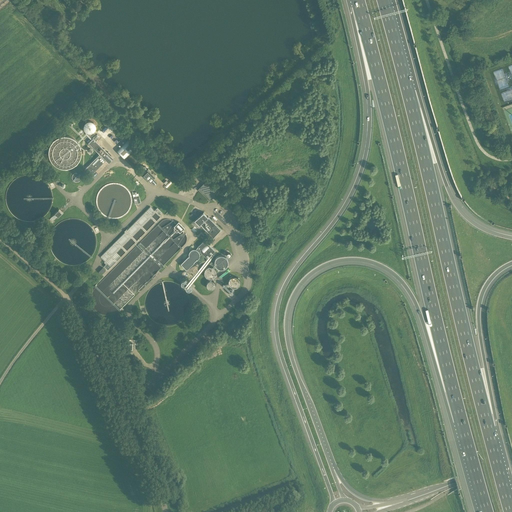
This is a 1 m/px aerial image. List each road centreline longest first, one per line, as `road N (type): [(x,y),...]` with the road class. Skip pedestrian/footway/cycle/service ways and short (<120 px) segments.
road 1 (motorway): [(358,5),(369,116),(363,166),(345,206),(284,287),(276,321),(333,504)]
road 2 (motorway): [(332,470),(286,322),(301,282),(333,262),(368,262),(400,281),(460,420)]
road 3 (motorway): [(358,5),(460,420)]
road 4 (motorway): [(487,427),(404,75)]
road 5 (unclassified): [(67,296),(165,511)]
road 6 (motorway): [(511,238),(479,227),(458,208),(416,87),(404,75)]
road 7 (motorway): [(487,427),(479,304),(488,282),(511,263)]
